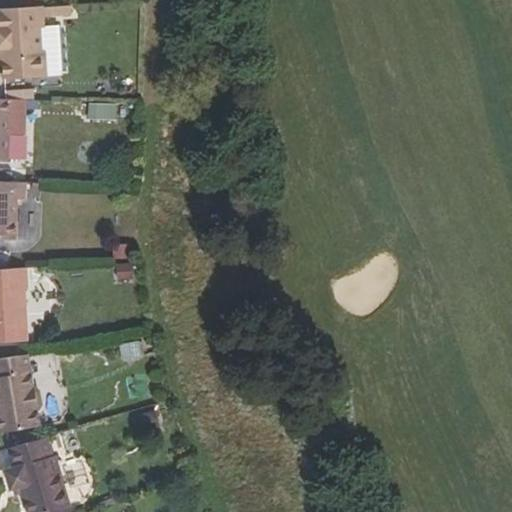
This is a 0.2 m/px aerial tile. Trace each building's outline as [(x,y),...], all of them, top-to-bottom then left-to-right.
[(39,30),(43,29),(42,7),(32,8),(34,30),(39,30)] [(42,79),(39,30),(34,30),(32,8),(0,9),(0,50),(3,50),(4,81),(27,80),(42,79)] [(24,101),(0,100),(0,162),(6,163),(7,134),(22,134),(24,101)] [(91,119),(118,120),(118,102),(91,102),(91,119)] [(67,136),(68,119),(51,118),(50,135),(67,136)] [(0,240),(16,241),(17,200),(25,200),(26,184),(0,182),(0,240)] [(118,279),(134,281),(136,264),(119,263),(118,279)] [(24,289),(27,288),(26,267),(0,268),(0,342),(27,340),(24,289)] [(121,344),(124,361),(145,357),(142,341),(121,344)] [(41,391),(33,385),(28,355),(0,359),(0,433),(41,426),(38,411),(43,405),(41,391)] [(56,455),(52,456),(47,437),(9,449),(15,468),(6,470),(12,489),(21,486),(28,511),(55,511),(71,507),(56,455)]
